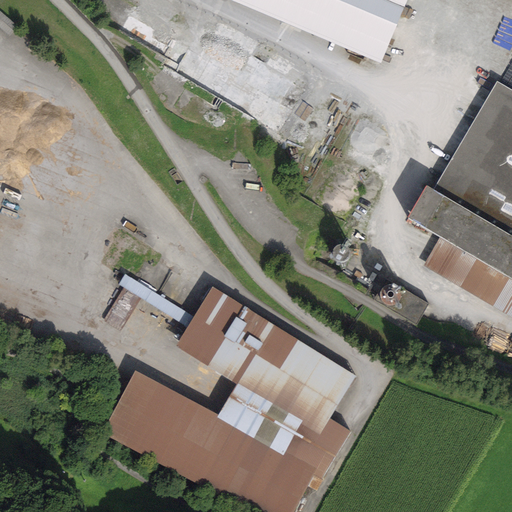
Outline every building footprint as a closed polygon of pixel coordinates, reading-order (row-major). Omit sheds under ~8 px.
[(407,0),(230,0),(379,65),(407,0)] [(0,25),(8,32),(16,23),(0,8),(0,25)] [(198,58),(128,15),(116,34),(285,138),(311,95),(287,80),(295,68),(220,22),(198,58)] [(511,86),(499,78),(414,220),(511,277),(511,86)] [(119,282),(123,284),(104,319),(123,328),(140,297),(188,323),(194,312),(124,274),(119,282)] [(348,375),(213,303),(164,394),(133,377),(113,416),(122,446),(245,511),(300,511),(345,429),(325,418),(348,375)]
